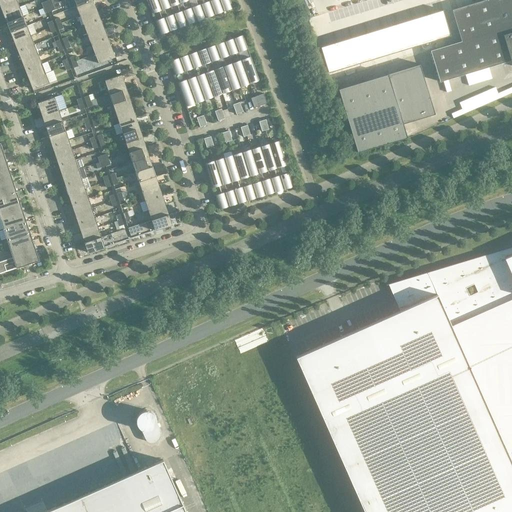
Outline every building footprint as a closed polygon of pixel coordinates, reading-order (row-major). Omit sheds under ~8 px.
[(19,6),(16,0),(6,0),(0,2),(0,5),(3,13),(19,6)] [(97,9),(93,0),(91,0),(76,6),(80,15),(97,9)] [(169,30),(157,0),(147,0),(152,12),(153,13),(153,12),(158,10),(162,18),(156,21),(156,20),(155,21),(160,34),(160,33),(160,34),(161,34),(161,33),(168,30),(169,31),(169,30)] [(157,0),(169,30),(169,31),(170,31),(170,30),(177,27),(178,28),(178,27),(173,14),(167,17),(164,9),(164,8),(170,5),(168,0),(157,0)] [(168,0),(170,5),(176,3),(180,12),(173,14),(178,27),(178,28),(179,27),(179,26),(186,24),(187,25),(187,24),(187,23),(178,0),(168,0)] [(178,0),(187,23),(187,24),(188,24),(188,23),(195,20),(196,21),(196,20),(191,8),(185,10),(182,1),(184,0),(178,0)] [(195,0),(198,5),(191,8),(196,20),(196,21),(197,21),(197,20),(204,17),(205,18),(205,17),(198,0),(195,0)] [(198,0),(205,17),(205,18),(206,17),(213,14),(214,15),(214,14),(209,1),(203,3),(201,0),(198,0)] [(212,0),(209,1),(214,14),(214,13),(214,14),(215,14),(215,13),(222,10),(223,11),(223,10),(219,0),(212,0)] [(219,0),(223,10),(223,11),(224,11),(224,10),(231,7),(232,8),(232,7),(229,0),(219,0)] [(511,0),(481,0),(451,9),(461,40),(511,24),(511,0)] [(23,16),(19,6),(3,13),(6,22),(23,16)] [(100,18),(97,9),(80,15),(84,25),(100,18)] [(443,10),(427,15),(435,40),(451,36),(443,10)] [(427,15),(412,19),(420,45),(435,40),(427,15)] [(27,25),(23,16),(6,22),(10,32),(27,25)] [(104,28),(100,18),(84,25),(87,34),(104,28)] [(412,19),(397,24),(405,49),(420,45),(412,19)] [(397,24),(382,28),(389,54),(405,49),(397,24)] [(511,24),(461,40),(430,50),(439,82),(511,60),(511,61),(511,24)] [(30,35),(27,25),(10,32),(14,41),(30,35)] [(108,37),(104,28),(87,34),(91,44),(108,37)] [(382,28),(366,33),(374,59),(389,54),(382,28)] [(366,33),(351,38),(359,63),(374,59),(366,33)] [(34,44),(30,35),(14,41),(18,51),(34,44)] [(234,39),(233,39),(249,83),(249,82),(250,83),(250,82),(257,80),(258,80),(259,79),(251,57),(250,57),(250,56),(249,57),(249,58),(244,60),(241,51),(246,49),(247,49),(243,36),(242,36),(242,35),(241,35),(242,36),(234,39),(234,38),(233,38),(234,39)] [(111,47),(108,37),(91,44),(95,53),(111,47)] [(225,42),(224,42),(229,55),(235,53),(238,61),(232,64),(240,86),(240,87),(241,86),(241,85),(248,83),(249,84),(249,83),(233,39),(233,38),(232,39),(233,39),(225,42),(225,41),(224,41),(225,42)] [(351,38),(336,42),(344,68),(359,63),(351,38)] [(216,46),(215,46),(231,89),(231,90),(232,90),(232,89),(239,86),(240,87),(240,86),(232,64),(226,66),(223,58),(223,57),(229,55),(224,42),(223,42),(224,43),(216,45),(216,44),(215,45),(216,46)] [(336,42),(320,47),(328,73),(344,68),(336,42)] [(38,54),(34,44),(18,51),(21,60),(38,54)] [(207,49),(206,49),(211,61),(217,59),(220,68),(214,70),(222,92),(222,93),(223,93),(223,92),(230,89),(231,90),(231,89),(215,46),(215,45),(214,45),(215,46),(207,49),(207,48),(206,48),(207,49)] [(115,57),(111,47),(95,53),(99,63),(115,57)] [(197,52),(213,95),(213,96),(214,96),(214,95),(221,92),(222,93),(222,92),(214,70),(208,73),(205,64),(204,64),(211,61),(206,49),(206,48),(205,48),(206,49),(198,52),(198,51),(197,51),(197,52)] [(188,55),(193,68),(199,66),(202,74),(196,77),(204,99),(204,100),(205,99),(204,98),(212,96),(213,97),(213,96),(213,95),(197,52),(197,51),(196,51),(197,52),(189,55),(189,54),(188,54),(188,55)] [(42,63),(38,54),(21,60),(25,70),(42,63)] [(179,59),(195,102),(195,103),(196,103),(195,102),(203,99),(203,100),(204,100),(204,99),(196,77),(190,79),(186,70),(193,68),(188,55),(187,55),(188,56),(180,58),(180,57),(179,58),(179,59)] [(195,102),(179,59),(179,58),(178,58),(179,59),(171,62),(171,61),(170,61),(170,62),(174,75),(175,74),(181,72),(184,81),(179,83),(178,82),(178,83),(177,83),(185,106),(186,105),(186,106),(187,106),(186,105),(194,102),(194,103),(195,103),(195,102)] [(45,73),(42,63),(25,70),(29,79),(45,73)] [(338,88),(354,141),(357,152),(407,137),(403,123),(435,114),(420,64),(338,88)] [(49,83),(45,73),(29,79),(33,89),(49,83)] [(105,80),(109,94),(126,88),(122,74),(105,80)] [(130,98),(126,88),(109,94),(113,104),(130,98)] [(37,103),(42,117),(59,111),(54,97),(37,103)] [(133,108),(130,98),(113,104),(116,113),(133,108)] [(136,117),(133,108),(116,113),(119,123),(136,117)] [(62,121),(59,111),(42,117),(45,126),(62,121)] [(139,127),(136,117),(119,123),(122,133),(139,127)] [(65,130),(62,121),(45,126),(49,136),(65,130)] [(142,137),(139,127),(122,133),(126,142),(142,137)] [(69,140),(65,130),(49,136),(52,146),(69,140)] [(146,146),(142,137),(126,142),(129,152),(146,146)] [(72,150),(69,140),(52,146),(55,155),(72,150)] [(270,144),(283,188),(284,189),(284,188),(292,186),(292,187),(292,186),(293,185),(289,172),(288,173),(282,175),(279,166),(285,164),(285,165),(286,165),(285,164),(286,164),(279,141),(278,141),(278,142),(270,144),(270,143),(269,143),(270,144)] [(261,147),(260,147),(267,169),(274,167),(276,176),(270,178),(274,191),(274,192),(275,192),(275,191),(282,188),(283,189),(283,188),(270,144),(269,144),(269,143),(269,144),(261,147),(261,146),(260,146),(261,147)] [(149,156),(146,146),(129,152),(132,162),(149,156)] [(251,150),(265,194),(265,195),(266,195),(265,194),(273,191),(274,192),(274,191),(270,178),(264,180),(261,171),(267,169),(260,147),(260,146),(259,146),(260,147),(252,150),(252,149),(251,149),(251,150)] [(242,153),(249,175),(255,173),(258,182),(252,184),(256,197),(256,198),(257,197),(256,196),(264,194),(264,195),(265,195),(265,194),(251,150),(251,149),(250,149),(251,150),(243,153),(242,152),(242,153)] [(75,159),(72,150),(55,155),(58,165),(75,159)] [(233,156),(246,200),(247,199),(247,200),(247,199),(255,197),(255,198),(256,198),(255,197),(256,197),(252,184),(245,186),(242,177),(249,175),(242,153),(242,152),(241,152),(241,153),(234,155),(233,154),(233,155),(233,156)] [(224,158),(231,181),(237,179),(240,188),(233,190),(237,202),(238,203),(238,202),(246,200),(246,201),(247,201),(246,200),(233,156),(232,155),(232,156),(224,158),(224,157),(224,158)] [(152,166),(149,156),(132,162),(135,171),(152,166)] [(215,161),(228,205),(229,206),(229,205),(237,203),(237,204),(237,203),(237,202),(233,190),(227,192),(224,183),(231,181),(224,158),(223,157),(223,158),(223,159),(215,161),(215,160),(214,160),(215,161)] [(80,158),(75,159),(58,165),(62,175),(83,167),(80,158)] [(228,205),(215,161),(214,161),(214,160),(214,161),(206,164),(206,163),(205,163),(205,164),(212,187),(212,186),(213,187),(213,186),(219,184),(221,193),(216,195),(215,195),(219,208),(219,209),(220,209),(220,208),(227,205),(228,206),(228,205)] [(0,175),(10,173),(7,163),(0,165),(0,175)] [(155,175),(152,166),(135,171),(139,181),(155,175)] [(86,177),(83,167),(62,175),(65,184),(82,179),(86,177)] [(0,186),(13,182),(10,173),(0,175),(0,186)] [(159,185),(155,175),(139,181),(142,191),(159,185)] [(85,188),(82,179),(65,184),(68,194),(85,188)] [(0,197),(16,192),(13,182),(0,186),(0,197)] [(162,195),(159,185),(142,191),(145,200),(162,195)] [(88,198),(85,188),(68,194),(71,204),(88,198)] [(0,208),(20,202),(16,192),(0,197),(0,208)] [(165,204),(162,195),(145,200),(148,210),(165,204)] [(91,208),(88,198),(71,204),(74,213),(91,208)] [(23,211),(20,202),(0,208),(0,218),(0,219),(23,211)] [(168,214),(165,204),(148,210),(151,219),(152,220),(168,214)] [(95,217),(91,208),(74,213),(78,223),(95,217)] [(26,221),(23,211),(0,219),(3,229),(26,221)] [(172,224),(168,214),(152,220),(151,219),(128,227),(131,238),(172,224)] [(98,227),(95,217),(78,223),(81,233),(98,227)] [(29,231),(26,221),(3,229),(6,238),(29,231)] [(101,236),(98,227),(81,233),(84,242),(101,237),(101,236)] [(128,239),(125,228),(101,236),(101,237),(84,242),(88,252),(128,239)] [(33,241),(29,231),(6,238),(10,248),(33,241)] [(36,250),(33,241),(10,248),(13,257),(13,258),(36,250)] [(511,511),(511,245),(386,284),(388,284),(400,310),(296,356),(364,511),(511,511)] [(39,260),(36,250),(13,258),(13,257),(0,261),(0,273),(6,271),(6,270),(6,271),(4,265),(14,261),(16,267),(16,268),(39,260)] [(209,394),(203,397),(212,416),(217,414),(260,511),(327,511),(265,370),(252,375),(251,383),(240,381),(238,389),(227,386),(226,394),(215,392),(209,394)] [(145,438),(146,439),(147,440),(148,441),(149,441),(150,442),(151,442),(152,442),(154,442),(155,442),(156,441),(157,440),(158,440),(159,439),(160,438),(160,437),(161,436),(161,435),(161,434),(161,433),(161,431),(160,431),(156,421),(156,420),(156,419),(156,418),(156,417),(155,415),(155,414),(154,414),(153,413),(152,412),(151,411),(149,410),(148,410),(146,410),(144,410),(143,411),(142,411),(140,412),(139,413),(138,414),(138,415),(137,416),(137,417),(137,418),(136,419),(136,421),(137,422),(137,423),(137,424),(138,425),(139,426),(139,427),(141,428),(145,437),(145,438)] [(186,511),(163,459),(43,511),(186,511)]
